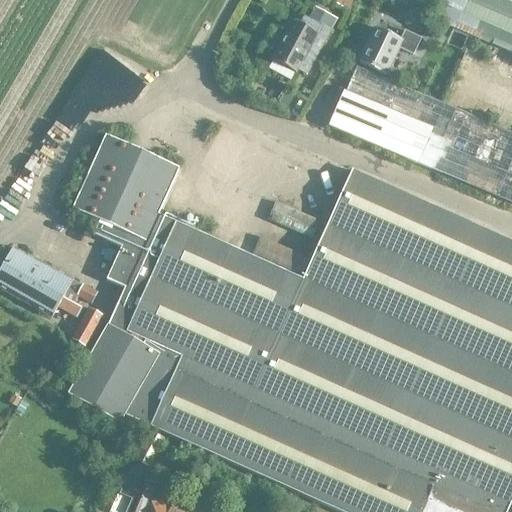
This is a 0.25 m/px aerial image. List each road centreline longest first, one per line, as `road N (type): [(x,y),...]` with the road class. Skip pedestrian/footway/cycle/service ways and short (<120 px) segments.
road 1 (unclassified): [(511,226),(207,96),(195,80),(233,0)]
road 2 (unknown): [(195,80),(182,108),(184,135),(194,158),(219,175),(259,177),(291,133)]
